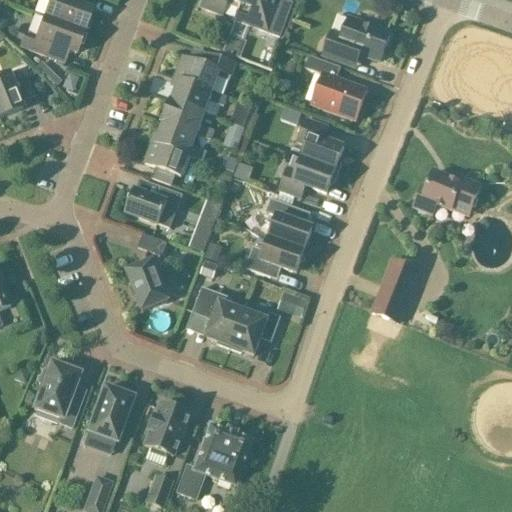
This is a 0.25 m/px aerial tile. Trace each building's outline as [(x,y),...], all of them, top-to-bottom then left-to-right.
[(92,12),(81,8),(83,0),(51,0),(44,19),(84,34),(92,12)] [(223,18),(227,8),(239,12),(243,0),(205,0),(201,10),(223,18)] [(239,12),(234,23),(235,23),(247,27),(250,29),(269,35),(280,40),(293,6),(281,2),(275,0),(243,0),(239,12)] [(75,57),(84,34),(44,19),(36,41),(25,37),(20,49),(63,65),(67,54),(75,57)] [(391,36),(350,21),(343,39),(332,35),(324,59),(356,70),(361,57),(381,64),(391,36)] [(175,82),(180,84),(180,83),(213,95),(213,94),(218,80),(230,84),(236,66),(212,58),(208,69),(183,60),(175,82)] [(305,71),(323,78),(312,107),(356,124),(368,93),(337,82),(341,70),(310,59),(305,71)] [(18,72),(0,79),(0,119),(22,111),(13,86),(27,81),(18,72)] [(79,99),(86,79),(71,74),(64,94),(79,99)] [(180,84),(172,103),(172,104),(205,116),(209,104),(224,109),(227,100),(213,94),(213,95),(180,83),(180,84)] [(163,125),(164,126),(196,138),(211,143),(215,134),(200,128),(205,116),(172,104),(172,103),(171,103),(163,125)] [(233,122),(247,130),(255,115),(241,107),(233,122)] [(328,130),(306,122),(297,144),(307,148),(302,161),(339,175),(341,167),(342,165),(341,163),(341,160),(344,150),(324,143),(328,130)] [(164,126),(157,146),(189,159),(204,164),(207,155),(192,149),(196,138),(164,126)] [(228,137),(224,147),(237,152),(241,142),(228,137)] [(157,146),(152,144),(144,166),(156,171),(152,182),(172,189),(176,178),(181,180),(189,159),(157,146)] [(232,186),(241,163),(230,158),(220,181),(232,186)] [(302,201),(306,189),(327,197),(331,187),(333,186),(334,184),(336,182),(339,175),(302,161),(297,174),(287,171),(279,193),(302,201)] [(241,165),(236,180),(250,185),(255,170),(241,165)] [(422,191),(418,201),(419,204),(422,205),(419,212),(432,217),(436,208),(451,214),(470,222),(483,187),(463,178),(460,184),(434,174),(428,190),(425,189),(422,191)] [(134,192),(126,215),(159,228),(171,232),(176,218),(183,197),(161,189),(157,200),(136,193),(134,192)] [(206,257),(221,206),(206,202),(191,252),(206,257)] [(261,212),(253,234),(270,240),(269,241),(305,253),(307,248),(312,247),(309,243),(313,231),(306,228),(291,223),(296,211),(291,209),(271,202),(267,214),(261,212)] [(168,245),(143,236),(138,250),(163,259),(168,245)] [(306,263),(303,259),(305,253),(269,241),(265,254),(254,250),(246,272),(271,281),(275,268),(296,276),(301,264),(306,263)] [(211,246),(205,259),(218,264),(223,250),(211,246)] [(128,274),(144,314),(170,303),(154,263),(128,274)] [(420,275),(393,264),(372,316),(399,326),(420,275)] [(205,265),(201,277),(213,281),(217,269),(205,265)] [(0,314),(12,310),(0,280),(0,330),(3,329),(0,321),(0,314)] [(218,347),(230,351),(244,313),(230,308),(232,301),(203,290),(194,316),(214,323),(208,340),(216,343),(218,347)] [(307,319),(311,299),(284,294),(281,315),(307,319)] [(243,356),(247,355),(255,358),(262,341),(272,345),(282,319),(270,315),(267,322),(244,313),(230,351),(243,356)] [(60,426),(72,431),(82,404),(71,399),(79,377),(68,373),(69,369),(54,364),(53,367),(51,367),(48,374),(44,373),(39,386),(43,387),(34,412),(61,422),(60,426)] [(110,392),(105,390),(88,435),(117,445),(133,400),(127,398),(125,394),(115,390),(110,392)] [(154,419),(148,434),(149,435),(144,448),(173,459),(189,417),(159,407),(154,420),(154,419)] [(251,445),(252,443),(250,442),(250,443),(236,438),(237,435),(227,431),(226,434),(211,429),(211,428),(210,428),(209,429),(210,429),(194,471),(187,468),(177,495),(196,502),(205,477),(234,488),(235,489),(236,487),(235,487),(242,468),(246,470),(252,456),(247,454),(251,445)] [(162,511),(173,484),(155,478),(144,505),(162,511)] [(103,511),(113,485),(95,479),(83,511),(103,511)]
